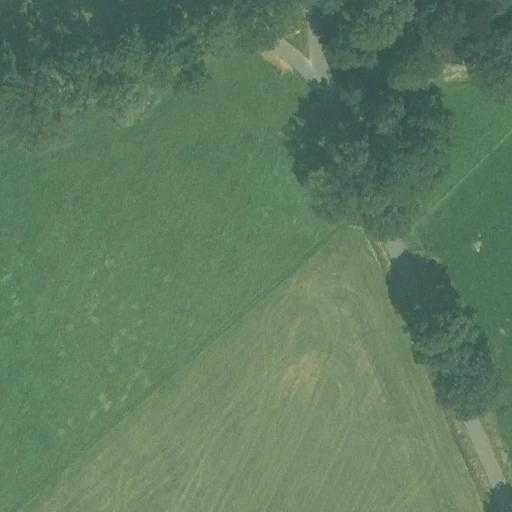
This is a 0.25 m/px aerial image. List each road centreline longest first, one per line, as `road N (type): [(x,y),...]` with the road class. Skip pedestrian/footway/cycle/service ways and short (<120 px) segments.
road 1 (unclassified): [(316,68),(496,511)]
road 2 (unclassified): [(0,100),(240,21)]
